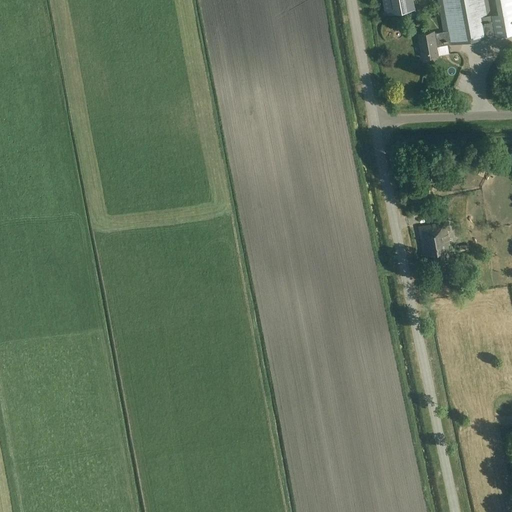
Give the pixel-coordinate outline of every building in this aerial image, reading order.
[(388,0),(390,10),(413,6),(411,0),(388,0)] [(438,0),(444,32),(446,43),(447,45),(468,41),(485,38),(511,32),(511,0),(495,0),(496,6),(497,13),(491,14),(488,0),(438,0)] [(402,29),(400,18),(391,20),(393,30),(402,29)] [(446,43),(444,32),(435,33),(434,31),(419,34),(423,58),(438,55),(437,44),(446,43)] [(448,65),(448,76),(461,75),(461,65),(448,65)] [(417,162),(419,181),(430,180),(428,160),(417,162)] [(411,192),(415,209),(425,207),(421,190),(411,192)] [(452,264),(449,245),(446,223),(419,227),(424,255),(434,253),(437,266),(452,264)]
